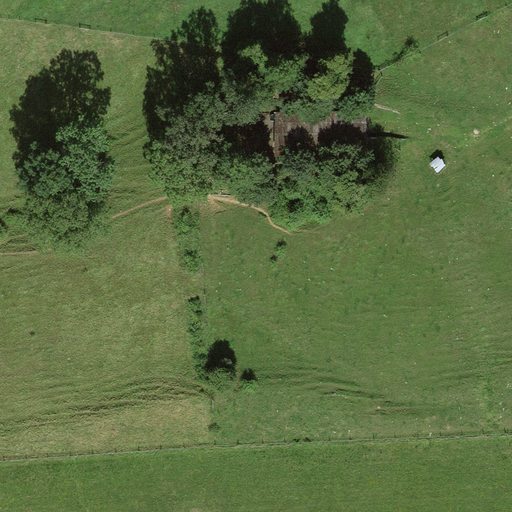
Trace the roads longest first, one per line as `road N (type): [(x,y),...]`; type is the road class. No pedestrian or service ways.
road 1 (track): [(511,392),(403,387),(336,364),(170,259),(117,251),(0,253)]
road 2 (track): [(511,120),(440,151),(378,144)]
